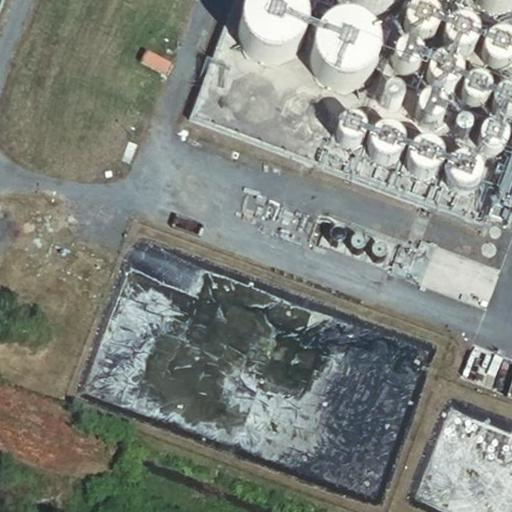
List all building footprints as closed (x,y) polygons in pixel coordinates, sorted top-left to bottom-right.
[(290,44),(299,36),(304,27),(305,16),(303,6),(300,0),(244,0),(241,9),(240,20),(243,31),(249,40),(258,46),(269,49),(280,48),(290,44)] [(428,26),(432,24),(435,20),(437,15),(437,11),(436,7),(434,3),(431,1),(429,0),(416,0),(414,2),(410,6),(409,10),(409,15),(411,20),(414,24),(418,26),(423,27),(428,26)] [(363,69),(372,62),(377,52),(378,41),(376,31),(372,22),(364,15),(356,11),(346,9),(336,11),(326,16),(318,24),(314,34),(313,45),(316,56),(322,65),(331,71),(342,74),(353,74),(363,69)] [(471,43),(475,40),(478,36),(480,32),(480,28),(479,24),(477,20),(473,17),(470,15),(466,15),(461,16),(456,18),(453,22),(451,27),(452,32),(453,36),(456,40),(461,43),(466,44),(471,43)] [(507,55),(511,53),(511,51),(511,31),(510,30),(506,28),(502,27),(497,28),(492,31),(489,35),(488,39),(488,44),(489,49),(493,53),(497,55),(502,56),(507,55)] [(417,60),(420,57),(421,53),(421,49),(420,45),(418,42),(414,39),(410,38),(406,39),(402,40),(399,43),(397,47),(396,51),(397,55),(399,58),(402,61),(406,63),(410,63),(414,62),(417,60)] [(454,80),(458,77),(461,72),(462,67),(462,62),(460,58),(457,54),(454,52),(449,51),(444,51),(439,52),(435,56),(433,60),(432,65),(432,71),(435,75),(439,79),(444,81),(449,81),(454,80)] [(483,99),(487,97),(490,93),(492,88),(492,84),(491,80),(489,77),(486,74),(482,72),(478,72),(473,72),(469,75),(465,79),(464,84),(464,88),(465,93),(469,97),(473,99),(478,100),(483,99)] [(394,101),(397,99),(399,97),(401,94),(401,91),(401,88),(399,85),(397,83),(394,81),(391,81),(388,82),(385,83),(383,86),(381,89),(381,93),(382,96),(385,98),(387,100),(391,101),(394,101)] [(511,109),(511,82),(508,82),(503,82),(499,85),(496,89),(494,93),(494,98),(496,103),(499,107),(504,109),(508,110),(511,109)] [(438,118),(441,116),(444,112),(446,107),(445,102),(443,97),(440,93),(435,91),(430,90),(425,91),(421,94),(418,97),(416,102),(416,107),(417,111),(420,115),(424,118),(428,120),(433,120),(438,118)] [(358,137),(362,135),(364,131),(366,127),(366,123),(364,119),(362,116),(358,113),(354,112),(350,112),(346,114),(343,117),(340,120),(339,125),(340,129),(342,133),(345,136),(349,138),(354,138),(358,137)] [(467,130),(469,129),(471,127),(472,125),(473,122),(473,120),(471,117),(469,116),(467,115),(464,114),(462,115),(460,116),(458,118),(457,121),(457,123),(458,126),(459,128),(462,129),(464,130),(467,130)] [(499,147),(504,145),(507,141),(510,137),(510,132),(509,127),(507,123),(503,120),(499,118),(494,118),(489,119),(485,122),(482,126),(481,130),(481,135),(482,140),(486,144),(490,146),(495,147),(499,147)] [(394,153),(398,151),(402,146),(403,141),(403,137),(402,132),(400,129),(396,126),(392,124),(387,124),(382,125),(378,128),(374,132),(373,137),(373,142),(375,147),(379,151),(383,154),(389,154),(394,153)] [(432,166),(436,163),(440,159),(442,154),(442,149),(440,145),(438,141),(434,138),(430,137),(426,136),(420,137),(416,140),(413,144),(411,149),(411,155),(413,160),(417,164),(421,166),(427,167),(432,166)] [(467,184),(473,183),(478,180),(482,176),(484,171),(484,165),(483,159),(479,154),(475,151),(469,149),(464,149),(458,151),(454,155),(450,160),(449,165),(450,171),(452,176),(456,181),(461,183),(467,184)]
